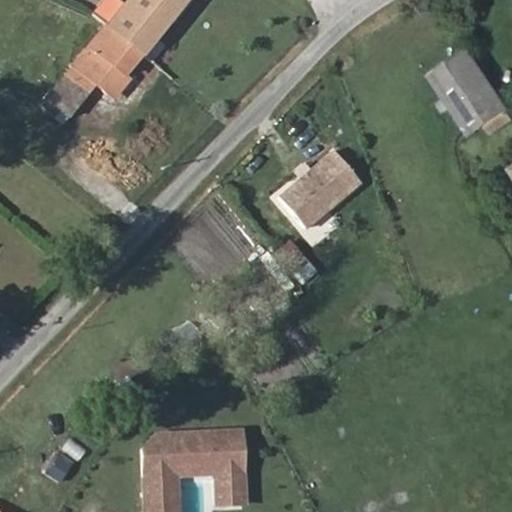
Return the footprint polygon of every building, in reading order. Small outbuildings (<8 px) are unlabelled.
[(127,0),(103,28),(74,66),(100,88),(108,93),(171,17),(151,0),(127,0)] [(103,28),(127,0),(98,0),(86,14),(103,28)] [(151,0),(171,17),(184,0),(151,0)] [(437,83),(453,105),(488,80),(472,58),(437,83)] [(100,88),(74,66),(42,106),(62,124),(65,126),(100,88)] [(511,115),(511,112),(488,80),(453,105),(477,139),(511,115)] [(278,197),(304,228),(359,182),(333,151),(278,197)] [(157,488),(164,511),(194,511),(192,504),(235,492),(235,491),(241,511),(268,511),(249,447),(203,460),(204,464),(193,467),(191,463),(167,471),(157,488)]
